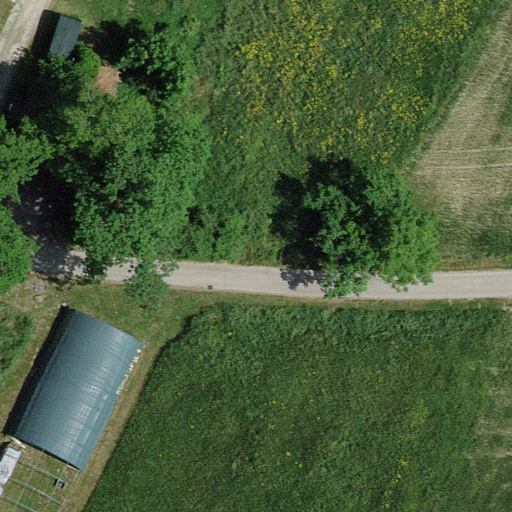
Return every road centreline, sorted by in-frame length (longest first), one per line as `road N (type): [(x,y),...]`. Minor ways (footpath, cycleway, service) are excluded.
road 1 (unclassified): [(0,253),(133,271),(372,286),(511,283)]
road 2 (track): [(429,511),(511,325)]
